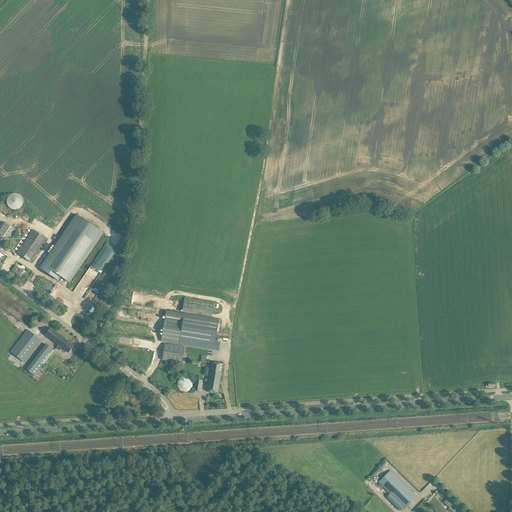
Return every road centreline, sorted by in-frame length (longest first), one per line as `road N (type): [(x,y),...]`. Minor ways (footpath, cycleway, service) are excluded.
road 1 (track): [(89,342),(118,282),(137,179),(146,0)]
road 2 (secondary): [(170,421),(511,396)]
road 3 (unclassified): [(170,421),(153,394),(0,274)]
road 4 (secondary): [(0,433),(170,421)]
